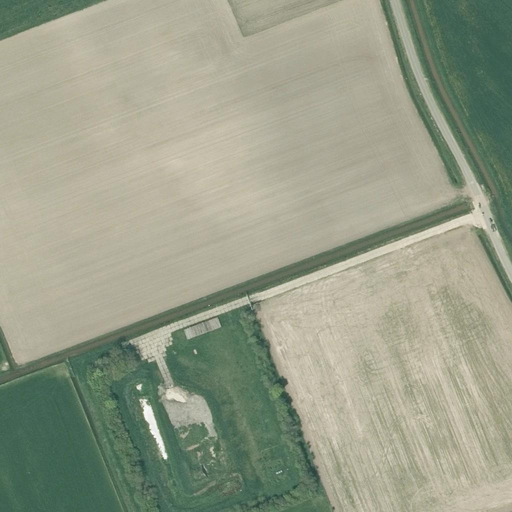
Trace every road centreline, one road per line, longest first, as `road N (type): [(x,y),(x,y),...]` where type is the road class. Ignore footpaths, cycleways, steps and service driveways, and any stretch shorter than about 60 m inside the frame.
road 1 (unknown): [(485,213),(130,343)]
road 2 (unclassified): [(511,273),(416,69),(394,0)]
